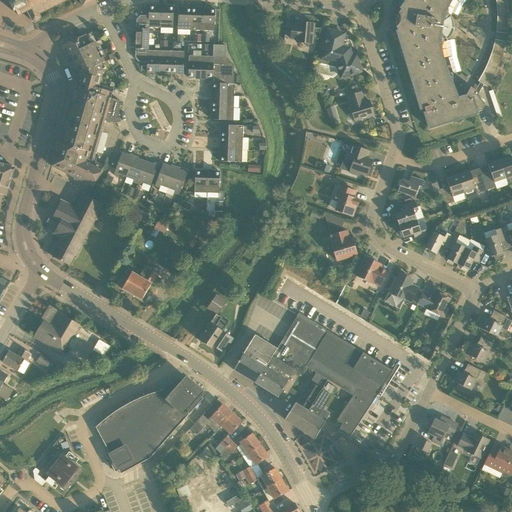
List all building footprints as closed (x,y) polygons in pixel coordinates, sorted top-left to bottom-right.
[(7,0),(14,12),(16,11),(18,15),(27,11),(32,21),(35,22),(40,20),(41,17),(39,14),(67,0),(79,0),(83,6),(95,0),(7,0)] [(406,0),(401,8),(402,9),(399,12),(400,15),(400,17),(398,17),(397,20),(397,23),(399,23),(398,25),(396,27),(397,28),(397,27),(398,31),(397,32),(402,47),(403,47),(405,55),(404,56),(413,85),(414,85),(417,93),(416,94),(421,109),(424,108),(426,113),(424,113),(429,129),(454,121),(454,120),(462,117),(462,118),(478,114),(477,112),(482,111),(484,108),(484,106),(484,103),(482,101),(477,96),(483,85),(480,83),(476,90),(471,87),(466,96),(458,99),(451,81),(450,81),(447,73),(448,72),(446,67),(443,58),(441,49),(441,42),(445,38),(447,40),(450,37),(453,33),(454,29),(454,24),(453,20),(451,16),(450,16),(450,17),(449,18),(445,13),(449,5),(451,0),(406,0)] [(497,23),(496,28),(496,32),(507,34),(507,29),(508,23),(508,21),(508,18),(508,13),(508,7),(507,2),(506,0),(495,0),(496,3),(497,8),(497,13),(497,18),(497,20),(497,23)] [(161,28),(161,6),(149,6),(149,16),(148,28),(149,28),(161,28)] [(173,28),(174,7),(161,6),(161,28),(173,28)] [(189,30),(190,9),(178,8),(178,30),(189,30)] [(201,31),(202,9),(190,9),(189,30),(201,31)] [(214,31),(215,9),(202,9),(201,31),(214,31)] [(137,20),(136,40),(149,40),(149,34),(149,31),(149,28),(148,28),(149,16),(141,16),(137,20)] [(312,44),(313,39),(318,40),(320,29),(314,29),(314,24),(299,22),(298,25),(292,25),(290,39),(297,39),(297,42),(312,44)] [(352,57),(349,49),(341,47),(344,34),(328,30),(322,59),(337,62),(341,77),(361,71),(356,56),(352,57)] [(93,187),(94,186),(104,166),(93,161),(105,120),(114,122),(121,119),(119,113),(119,109),(120,104),(120,101),(111,98),(113,90),(99,86),(103,71),(100,65),(105,62),(95,42),(91,44),(86,35),(62,46),(67,56),(72,54),(75,61),(70,63),(73,68),(77,66),(81,73),(78,83),(81,84),(64,144),(59,142),(55,153),(55,155),(53,163),(52,166),(62,172),(93,187)] [(502,56),(503,54),(503,51),(505,46),(506,42),(495,39),(494,44),(493,48),(492,50),(491,53),(490,57),(488,61),(486,65),(485,69),(484,71),(483,73),(480,77),(478,81),(480,83),(483,85),(487,87),(490,83),(492,79),(493,77),(494,74),(497,70),(499,65),(500,61),(502,56)] [(148,51),(149,40),(136,40),(135,58),(139,62),(147,62),(148,51)] [(214,78),(215,45),(213,45),(213,57),(201,56),(201,78),(213,78),(214,78)] [(214,83),(235,84),(234,84),(234,65),(227,57),(225,57),(225,46),(215,45),(214,78),(214,83)] [(159,73),(160,51),(148,51),(147,62),(147,72),(159,73)] [(171,73),(172,51),(160,51),(159,73),(171,73)] [(184,74),(184,52),(172,51),(171,73),(184,74)] [(283,60),(289,62),(291,55),(285,53),(285,54),(283,60)] [(201,78),(201,56),(189,56),(188,78),(201,78)] [(235,84),(214,83),(213,83),(212,95),(234,96),(235,84)] [(362,103),(361,100),(364,99),(361,92),(348,96),(351,106),(350,106),(355,121),(374,116),(369,100),(362,103)] [(234,108),(234,96),(212,95),(212,108),(234,108)] [(151,104),(164,128),(172,124),(167,116),(168,115),(159,100),(151,104)] [(233,121),(234,108),(212,108),(212,120),(233,121)] [(337,114),(330,116),(332,124),(340,121),(337,114)] [(243,138),(243,126),(221,125),(221,137),(243,138)] [(243,150),(243,138),(221,137),(221,149),(243,150)] [(367,176),(373,160),(367,158),(369,151),(352,145),(347,160),(353,162),(349,173),(359,176),(359,173),(367,176)] [(220,162),(242,162),(243,150),(221,149),(220,162)] [(126,177),(134,157),(122,153),(114,175),(119,177),(119,175),(126,177)] [(511,158),(511,156),(507,158),(506,157),(499,159),(506,178),(511,176),(511,158)] [(138,184),(146,162),(134,157),(126,177),(134,180),(133,182),(138,184)] [(506,178),(499,159),(492,161),(493,163),(488,165),(491,172),(492,175),(483,178),(482,175),(481,175),(487,190),(496,187),(494,182),(506,178)] [(150,186),(158,166),(146,162),(138,184),(142,186),(143,183),(150,186)] [(14,167),(0,163),(0,178),(10,182),(15,168),(14,167)] [(168,188),(175,168),(163,164),(155,186),(160,188),(161,185),(168,188)] [(323,164),(321,170),(329,173),(331,166),(323,164)] [(248,172),(252,172),(260,173),(261,166),(248,165),(248,172)] [(179,195),(187,173),(175,168),(168,188),(175,190),(174,193),(179,195)] [(207,193),(207,171),(195,171),(195,193),(207,193)] [(219,194),(220,172),(207,171),(207,193),(218,194),(219,194)] [(472,178),(470,171),(465,172),(465,171),(457,173),(461,182),(464,193),(467,200),(478,196),(477,194),(487,190),(481,175),(482,178),(473,181),(472,178)] [(450,189),(441,193),(441,194),(445,205),(454,202),(453,198),(464,193),(461,182),(457,173),(450,176),(451,177),(446,179),(450,189)] [(421,187),(424,181),(411,176),(409,182),(402,180),(401,181),(399,180),(397,186),(399,186),(398,191),(415,197),(419,186),(421,187)] [(6,196),(10,182),(0,178),(0,193),(3,195),(6,196)] [(437,182),(431,184),(435,196),(441,194),(441,193),(440,190),(437,182)] [(357,206),(359,200),(354,198),(356,192),(339,186),(334,201),(338,202),(335,211),(351,216),(353,215),(356,206),(357,206)] [(75,257),(103,204),(84,195),(76,209),(61,201),(53,217),(61,221),(54,234),(62,237),(57,247),(58,248),(53,257),(69,265),(74,256),(75,257)] [(398,222),(399,226),(417,220),(413,208),(417,206),(415,202),(412,203),(412,200),(409,199),(404,201),(406,205),(403,206),(405,211),(395,215),(396,216),(393,216),(395,223),(398,222)] [(190,205),(182,201),(179,208),(188,211),(190,205)] [(171,202),(168,209),(174,211),(177,204),(171,202)] [(223,202),(215,202),(215,212),(223,212),(223,202)] [(322,212),(312,210),(310,217),(320,219),(322,212)] [(336,232),(341,219),(326,214),(321,227),(336,232)] [(421,231),(417,220),(399,226),(401,231),(398,231),(401,238),(403,237),(413,234),(415,240),(427,236),(425,230),(421,231)] [(160,231),(164,234),(169,226),(164,223),(160,231)] [(511,229),(508,231),(507,226),(501,228),(505,241),(511,239),(511,241),(511,229)] [(503,255),(502,253),(503,253),(499,243),(505,241),(501,228),(495,230),(497,235),(485,239),(491,257),(496,255),(497,257),(503,255)] [(349,239),(347,231),(330,236),(333,243),(332,244),(337,261),(357,255),(352,238),(349,239)] [(446,247),(452,236),(446,233),(444,237),(433,232),(425,249),(430,251),(429,253),(434,256),(436,254),(441,245),(446,247)] [(466,248),(455,243),(458,239),(452,236),(446,247),(452,250),(447,259),(448,260),(447,262),(452,265),(454,263),(458,265),(466,248)] [(473,247),(471,251),(466,248),(458,265),(462,267),(461,269),(467,272),(468,270),(469,270),(473,261),(479,264),(484,252),(473,247)] [(198,249),(192,254),(196,258),(201,252),(198,249)] [(366,257),(360,268),(356,266),(351,273),(356,276),(372,284),(373,282),(380,286),(388,271),(380,267),(382,265),(366,257)] [(142,301),(160,269),(149,262),(146,268),(140,277),(132,272),(128,279),(121,276),(116,284),(123,288),(122,289),(142,301)] [(410,302),(418,288),(409,283),(411,279),(399,273),(390,293),(404,299),(410,302)] [(0,275),(0,297),(9,281),(0,275)] [(349,279),(346,286),(351,288),(354,281),(349,279)] [(450,299),(434,291),(432,296),(423,292),(417,303),(426,308),(444,317),(448,309),(445,307),(450,299)] [(219,313),(227,301),(216,294),(208,306),(219,313)] [(66,317),(51,308),(51,309),(44,321),(43,321),(34,337),(63,354),(80,325),(66,317)] [(373,312),(364,308),(359,317),(368,321),(373,312)] [(511,321),(506,318),(507,317),(493,310),(493,311),(489,320),(484,317),(479,328),(497,337),(500,330),(506,333),(511,321)] [(278,349),(255,383),(278,397),(288,381),(294,385),(308,360),(333,375),(356,389),(337,420),(342,424),(338,431),(343,434),(349,438),(385,383),(392,371),(352,346),(327,330),(299,313),(277,348),(278,349)] [(221,317),(216,314),(203,335),(201,334),(199,337),(204,341),(203,343),(210,348),(212,346),(221,351),(227,342),(230,344),(233,338),(216,326),(221,317)] [(82,326),(79,331),(97,342),(100,338),(82,326)] [(233,370),(255,383),(278,349),(255,335),(233,370)] [(484,363),(494,343),(481,337),(481,338),(477,346),(471,343),(466,355),(484,363)] [(99,340),(97,345),(108,352),(111,346),(99,340)] [(97,345),(94,350),(105,357),(108,352),(97,345)] [(27,362),(31,354),(22,349),(18,356),(9,351),(2,362),(18,371),(24,360),(27,362)] [(46,369),(52,362),(42,354),(37,362),(46,369)] [(477,380),(481,371),(467,364),(467,365),(468,365),(463,373),(458,371),(453,382),(459,385),(458,387),(465,391),(467,388),(471,390),(477,380)] [(0,391),(10,396),(13,390),(3,384),(8,375),(0,370),(0,391)] [(203,393),(187,378),(184,381),(181,378),(164,388),(164,390),(152,393),(139,398),(128,404),(116,411),(106,419),(96,427),(109,452),(105,454),(115,472),(119,470),(121,474),(149,458),(203,398),(200,396),(203,393)] [(300,429),(324,391),(310,382),(296,404),(295,403),(285,420),(300,429)] [(325,422),(318,417),(332,395),(324,391),(300,429),(315,438),(325,422)] [(496,403),(493,410),(498,412),(501,406),(496,403)] [(221,425),(232,413),(223,405),(213,416),(212,416),(208,420),(203,415),(190,429),(197,435),(203,427),(206,425),(215,433),(222,425),(221,425)] [(231,434),(242,422),(232,413),(221,425),(222,425),(231,434)] [(458,425),(445,419),(443,423),(435,419),(428,433),(434,436),(432,441),(440,445),(446,432),(453,435),(458,425)] [(489,440),(475,433),(472,438),(463,434),(457,446),(466,451),(472,454),(480,458),(489,440)] [(240,442),(241,443),(248,454),(260,445),(253,434),(240,442)] [(227,444),(231,441),(226,436),(219,444),(220,444),(216,449),(221,453),(225,449),(226,450),(229,446),(227,444)] [(427,452),(431,443),(421,438),(416,447),(427,452)] [(237,446),(231,441),(227,444),(229,446),(226,450),(225,449),(221,453),(222,454),(220,456),(225,461),(232,454),(231,453),(236,448),(237,447),(237,446)] [(257,464),(268,456),(260,445),(248,454),(243,457),(249,467),(241,471),(242,472),(246,479),(250,476),(249,475),(253,472),(251,468),(257,463),(257,464)] [(511,451),(510,450),(501,446),(499,452),(492,448),(484,464),(502,473),(503,471),(511,476),(511,475),(511,451)] [(78,459),(71,454),(69,452),(66,456),(63,454),(46,474),(49,477),(46,481),(55,489),(58,486),(66,492),(84,469),(76,463),(78,459)] [(282,480),(276,469),(264,475),(257,479),(253,472),(249,475),(250,476),(246,479),(249,485),(257,480),(262,490),(268,487),(282,480)] [(282,480),(268,487),(274,499),(288,491),(282,480)] [(180,496),(190,493),(187,485),(177,488),(180,496)] [(238,495),(226,502),(229,507),(241,500),(238,495)] [(246,511),(251,509),(252,509),(247,501),(238,506),(241,511),(246,511)] [(262,511),(263,511),(272,508),(268,501),(259,506),(262,511)] [(192,511),(188,502),(183,505),(185,511),(192,511)] [(279,511),(299,511),(294,503),(279,511)]
